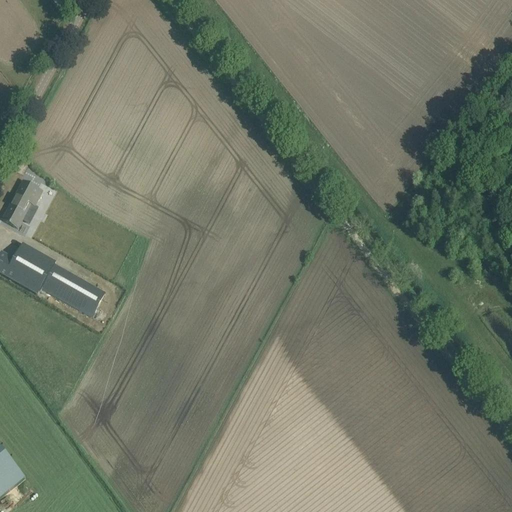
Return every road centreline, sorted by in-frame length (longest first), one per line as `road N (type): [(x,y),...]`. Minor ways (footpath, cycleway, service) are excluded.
road 1 (track): [(168,0),(511,433)]
road 2 (unclassified): [(0,160),(87,0)]
